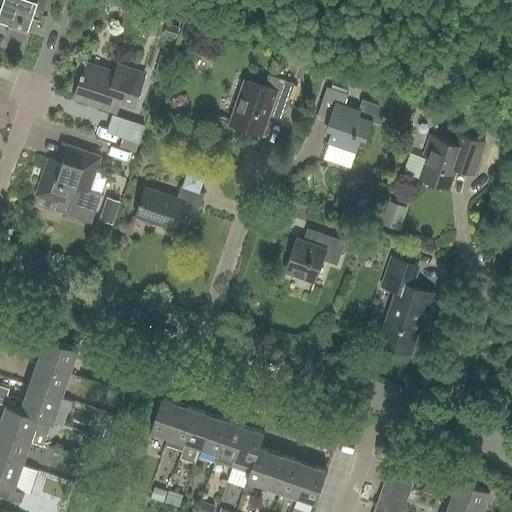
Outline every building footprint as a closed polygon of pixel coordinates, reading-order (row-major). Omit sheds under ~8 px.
[(45,22),(52,0),(4,0),(2,5),(0,3),(0,23),(9,26),(7,33),(26,39),(33,18),(45,22)] [(75,97),(117,111),(121,101),(135,106),(146,75),(118,65),(116,73),(86,63),(75,97)] [(285,112),(295,83),(270,74),(265,89),(245,83),(232,121),(263,131),(271,107),(285,112)] [(364,99),(360,110),(345,105),(349,94),(328,87),(319,114),(331,118),(328,128),(333,130),(329,142),(357,151),(362,135),(367,137),(372,122),(380,125),(387,107),(364,99)] [(105,134),(141,145),(148,122),(113,111),(105,134)] [(474,174),(486,142),(460,133),(456,144),(432,135),(425,157),(428,158),(421,178),(450,188),(457,168),(474,174)] [(90,190),(102,156),(69,145),(63,163),(49,158),(37,195),(63,205),(61,211),(92,222),(102,195),(90,190)] [(184,186),(182,185),(178,198),(146,187),(136,216),(176,229),(183,208),(198,213),(205,193),(199,191),(205,176),(189,171),(184,186)] [(380,222),(400,230),(408,208),(388,200),(380,222)] [(338,265),(346,241),(315,231),(311,243),(297,238),(285,271),(316,281),(324,260),(338,265)] [(420,334),(434,294),(412,286),(419,266),(393,258),(383,285),(398,291),(381,342),(411,352),(417,333),(420,334)] [(37,362),(70,374),(79,349),(46,337),(37,362)] [(37,362),(28,385),(62,397),(70,374),(37,362)] [(181,383),(184,373),(174,369),(170,379),(181,383)] [(203,390),(207,380),(196,376),(192,387),(203,390)] [(218,384),(207,380),(203,390),(214,394),(218,384)] [(62,397),(28,385),(23,401),(8,395),(10,390),(0,386),(0,402),(7,404),(20,409),(20,410),(40,417),(40,418),(53,422),(62,397)] [(226,398),(237,402),(240,392),(229,388),(226,398)] [(247,405),(251,395),(240,392),(237,402),(247,405)] [(169,436),(180,403),(162,397),(151,430),(169,436)] [(270,413),(274,403),(262,399),(259,409),(270,413)] [(183,450),(186,442),(197,409),(180,403),(169,436),(166,444),(183,450)] [(7,404),(0,423),(0,429),(32,441),(40,418),(40,417),(20,410),(20,409),(7,404)] [(213,415),(197,409),(186,442),(202,448),(213,415)] [(219,454),(230,421),(213,415),(202,448),(219,454)] [(276,431),(280,422),(269,418),(266,427),(276,431)] [(230,421),(219,454),(216,461),(233,467),(247,426),(230,421)] [(102,425),(98,436),(107,440),(111,428),(102,425)] [(247,426),(233,467),(249,472),(252,465),(253,465),(259,446),(260,446),(264,432),(247,426)] [(288,435),(299,438),(303,430),(291,426),(288,435)] [(0,456),(23,465),(32,441),(0,429),(0,456)] [(311,442),(314,433),(303,430),(299,438),(311,442)] [(92,437),(87,451),(101,456),(107,442),(92,437)] [(333,450),(336,441),(325,437),(322,446),(333,450)] [(264,485),(276,452),(260,446),(259,446),(253,465),(252,465),(249,472),(247,479),(264,485)] [(281,491),(292,458),(276,452),(264,485),(281,491)] [(23,465),(0,456),(0,492),(11,496),(10,497),(21,501),(24,491),(15,488),(23,465)] [(309,463),(292,458),(281,491),(298,497),(309,463)] [(326,469),(309,463),(298,497),(315,503),(326,469)] [(415,479),(389,470),(385,481),(411,490),(415,479)] [(449,503),(474,511),(484,511),(492,490),(458,479),(449,503)] [(408,501),(411,490),(385,481),(382,492),(408,501)] [(163,502),(167,492),(155,487),(151,498),(163,502)] [(474,511),(449,503),(446,511),(474,511)]
